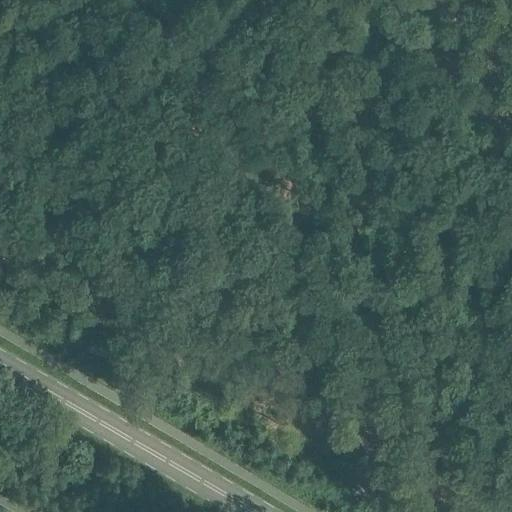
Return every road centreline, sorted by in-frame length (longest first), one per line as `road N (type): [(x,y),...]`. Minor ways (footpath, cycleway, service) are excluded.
road 1 (track): [(511,422),(461,397),(371,310),(0,42)]
road 2 (primary): [(0,365),(253,511)]
